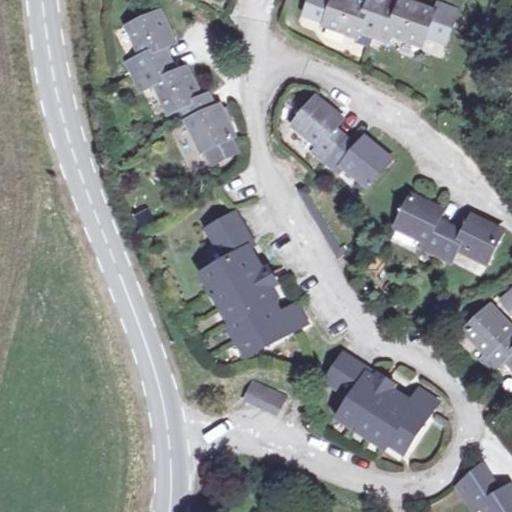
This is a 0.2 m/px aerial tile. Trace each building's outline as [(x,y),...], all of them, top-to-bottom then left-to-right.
[(400,8),(377,0),(335,0),(335,3),(327,0),(313,0),(307,16),(327,24),(326,26),(359,38),(362,31),(390,41),(393,34),(424,46),(427,37),(447,44),(458,12),(439,5),(436,13),(403,1),(400,8)] [(209,97),(202,100),(187,70),(175,76),(163,50),(175,45),(160,14),(130,28),(144,58),(131,64),(144,91),(157,85),(172,115),(178,112),(184,126),(190,123),(204,153),(208,152),(215,165),(237,154),(231,140),(235,139),(220,107),(215,110),(209,97)] [(371,188),(392,162),(365,140),(359,148),(337,129),(343,122),(317,100),(295,126),(321,147),(317,153),(340,172),(345,167),(371,188)] [(222,180),(230,202),(259,192),(251,170),(222,180)] [(322,180),(300,193),(339,258),(361,246),(322,180)] [(473,219),(465,234),(439,222),(444,213),(413,198),(398,228),(420,240),(417,245),(453,263),(459,250),(489,264),(504,234),(473,219)] [(272,303),(279,298),(251,250),(255,248),(236,215),(209,231),(228,262),(209,273),(238,322),(234,324),(253,356),(308,324),(298,307),(279,318),(271,304),(272,303)] [(400,288),(396,296),(405,300),(409,292),(400,288)] [(511,295),(503,303),(511,312),(511,295)] [(511,330),(491,308),(467,332),(489,356),(484,360),(495,372),(507,361),(511,366),(511,330)] [(328,382),(354,399),(343,415),(390,445),(393,440),(409,450),(439,403),(423,393),(410,410),(397,402),(400,396),(369,376),(371,373),(345,357),(328,382)] [(247,401),(259,406),(264,396),(283,405),(286,398),(254,384),(247,401)] [(264,396),(259,406),(279,415),(283,405),(264,396)] [(485,511),(511,511),(511,490),(510,487),(501,493),(484,466),(460,487),(475,511),(482,506),(485,511)]
